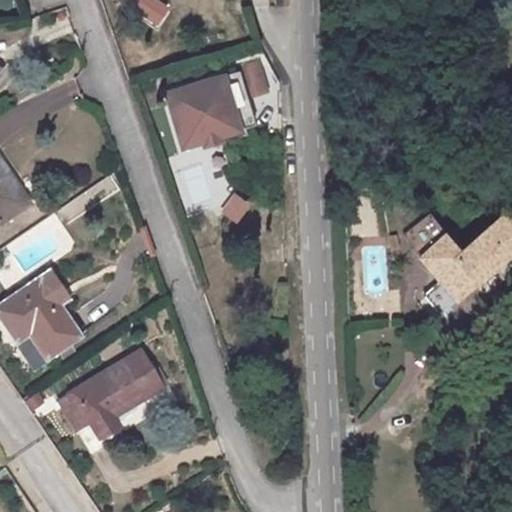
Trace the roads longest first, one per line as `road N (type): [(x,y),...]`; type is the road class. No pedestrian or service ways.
road 1 (residential): [(280,511),(247,469),(84,0)]
road 2 (residential): [(306,0),(325,511)]
